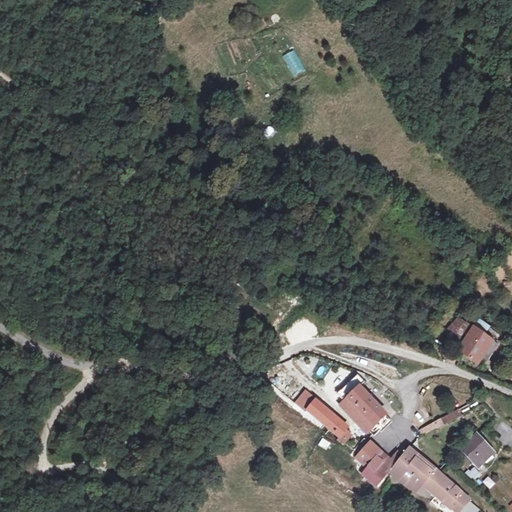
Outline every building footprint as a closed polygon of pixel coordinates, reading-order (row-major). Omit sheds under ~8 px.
[(461,343),(472,326),(458,317),(445,330),(461,343)] [(457,349),(478,366),(494,341),(493,340),(474,326),(473,325),(472,326),(461,343),(457,349)] [(337,393),(342,399),(360,384),(364,381),(358,375),(337,393)] [(339,403),(365,433),(374,426),(385,416),(387,414),(360,384),(342,399),(339,403)] [(306,412),(315,402),(303,391),(294,401),(306,412)] [(315,402),(306,412),(337,441),(338,439),(347,430),(350,427),(319,398),(315,402)] [(441,419),(443,424),(460,415),(458,410),(441,419)] [(391,422),(385,416),(374,426),(380,432),(391,422)] [(420,431),(422,435),(443,424),(441,419),(420,431)] [(347,430),(338,439),(344,445),(353,436),(347,430)] [(495,453),(477,433),(459,450),(478,469),(495,453)] [(355,458),(367,468),(382,451),(370,441),(355,458)] [(411,494),(421,483),(434,468),(409,447),(395,463),(386,473),(411,494)] [(382,451),(367,468),(362,474),(376,486),(386,473),(395,463),(382,451)] [(434,468),(421,483),(454,511),(459,511),(471,499),(434,468)]
